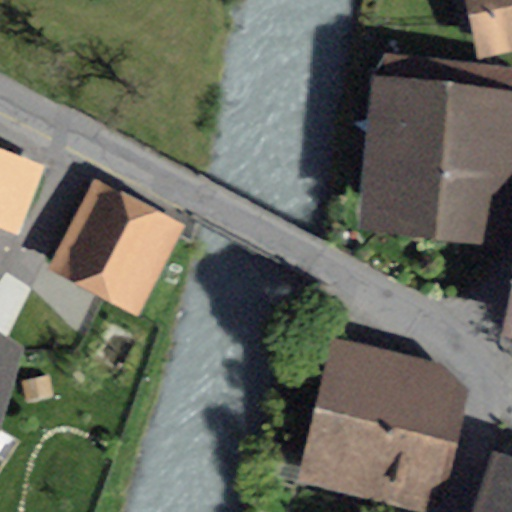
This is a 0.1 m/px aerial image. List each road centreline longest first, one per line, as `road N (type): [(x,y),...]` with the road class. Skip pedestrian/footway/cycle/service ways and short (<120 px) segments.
road 1 (residential): [(0,89),(489,341)]
road 2 (unclassified): [(489,341),(453,511)]
